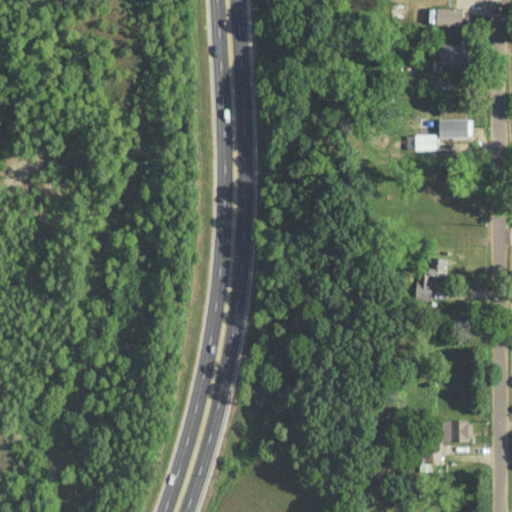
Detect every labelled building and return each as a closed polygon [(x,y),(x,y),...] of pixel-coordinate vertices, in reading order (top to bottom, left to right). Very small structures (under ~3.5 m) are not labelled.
[(436,24),(462,24),(463,8),(436,7),(436,24)] [(467,42),(439,43),(439,64),(468,63),(467,42)] [(434,76),(434,92),(450,93),(451,77),(434,76)] [(438,136),(472,136),(472,118),(438,118),(438,136)] [(436,149),(436,135),(407,134),(406,148),(436,149)] [(447,257),(420,256),(419,299),(431,299),(432,276),(446,276),(447,257)] [(440,419),(440,440),(471,440),(471,419),(440,419)] [(442,442),(425,442),(424,456),(420,456),(420,468),(427,468),(427,462),(441,462),(442,442)]
